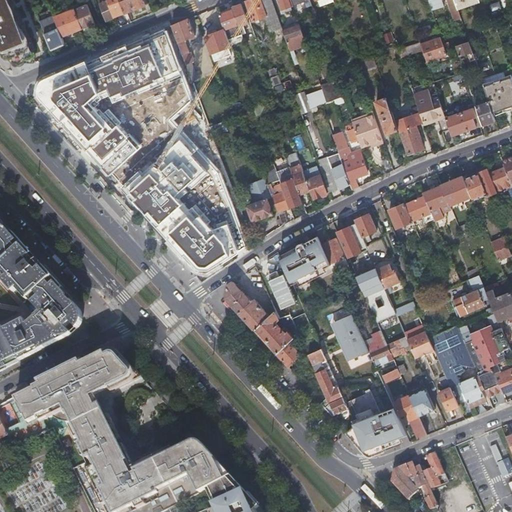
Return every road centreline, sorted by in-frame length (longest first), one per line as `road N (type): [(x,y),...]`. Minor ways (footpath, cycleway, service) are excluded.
road 1 (residential): [(183,305),(282,235),(414,170),(511,135)]
road 2 (primary): [(382,511),(309,446),(183,305)]
road 3 (primary): [(143,322),(286,480),(304,511)]
road 4 (residential): [(511,412),(368,465),(348,459),(303,417)]
road 5 (unclassified): [(141,259),(140,231),(9,86)]
road 6 (residential): [(210,0),(9,86)]
road 7 (primary): [(141,259),(0,104)]
road 8 (residential): [(0,391),(143,322)]
road 9 (primary): [(0,166),(103,280)]
road 10 (residential): [(0,184),(78,272),(103,280)]
